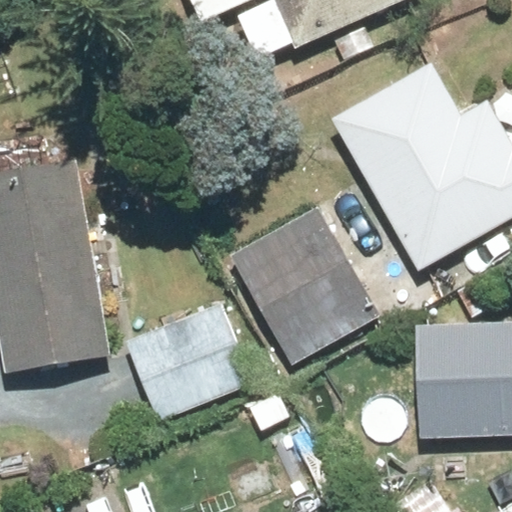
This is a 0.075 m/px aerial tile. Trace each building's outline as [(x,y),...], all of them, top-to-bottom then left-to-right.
[(266,0),(293,58),(424,0),(266,0)] [(432,70),(330,130),(416,277),(511,221),(511,151),(511,152),(486,108),(462,122),(432,70)] [(75,169),(0,181),(0,375),(1,382),(108,364),(75,169)] [(331,207),(238,259),(303,374),(396,321),(331,207)] [(233,307),(134,346),(168,433),(267,395),(233,307)] [(511,325),(409,330),(414,450),(511,446),(511,325)] [(137,511),(123,476),(85,492),(93,511),(137,511)] [(460,511),(436,479),(391,511),(460,511)]
